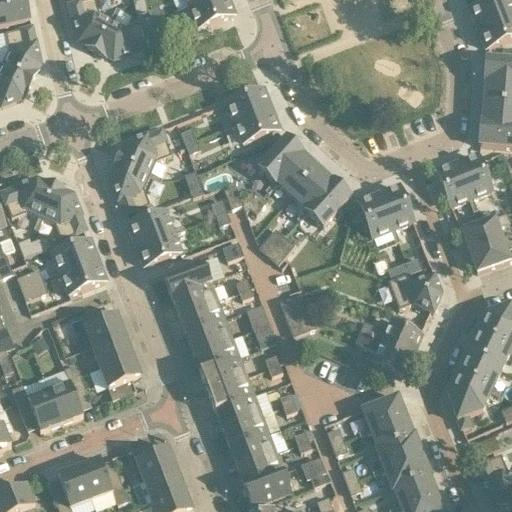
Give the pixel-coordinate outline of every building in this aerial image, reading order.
[(183,0),(189,13),(190,15),(224,1),(223,0),(183,0)] [(325,0),(287,0),(292,15),(327,6),(325,0)] [(472,15),(470,16),(474,26),(476,25),(479,34),(511,20),(511,15),(505,0),(504,0),(471,13),(472,15)] [(0,32),(30,25),(25,1),(23,1),(0,6),(0,32)] [(224,1),(190,15),(190,17),(198,35),(232,21),(231,19),(233,19),(229,9),(227,9),(224,1)] [(86,51),(96,57),(112,25),(110,24),(99,18),(94,2),(68,10),(70,16),(73,26),(79,47),(86,51)] [(146,17),(146,13),(143,3),(132,5),(135,19),(146,17)] [(151,28),(162,25),(159,18),(149,22),(151,28)] [(511,20),(479,34),(482,42),(480,42),(484,53),(486,52),(487,54),(511,44),(511,20)] [(114,26),(112,25),(96,57),(103,60),(105,62),(106,61),(113,65),(134,59),(143,56),(149,54),(141,28),(126,33),(114,26)] [(151,28),(154,36),(165,32),(162,25),(151,28)] [(1,69),(0,71),(32,87),(37,77),(36,77),(40,70),(35,48),(35,49),(32,33),(5,38),(9,55),(1,69)] [(511,66),(487,65),(485,87),(486,88),(511,89),(511,66)] [(26,97),(28,94),(32,87),(0,71),(0,112),(1,112),(22,104),(26,97)] [(511,89),(486,88),(485,108),(511,110),(511,89)] [(261,96),(227,109),(234,128),(235,130),(269,116),(266,108),(268,107),(264,97),(262,98),(261,96)] [(511,110),(485,108),(483,128),(511,130),(511,110)] [(269,116),(235,130),(235,132),(243,150),(277,137),(276,135),(278,134),(274,124),(272,125),(269,116)] [(482,128),(480,151),(511,153),(511,130),(483,128),(482,128)] [(171,161),(162,136),(146,141),(126,149),(123,157),(122,156),(117,166),(150,181),(151,179),(156,167),(171,161)] [(194,146),(191,140),(181,144),(183,151),(194,146)] [(286,144),(258,174),(273,188),(276,190),(277,189),(302,161),(303,160),(286,144)] [(194,146),(183,151),(186,157),(196,153),(194,146)] [(302,161),(277,189),(292,202),(317,175),(302,161)] [(466,168),(458,172),(471,206),(473,205),(491,198),(478,163),(476,164),(475,162),(465,166),(466,168)] [(119,205),(125,220),(150,210),(144,195),(149,183),(150,181),(117,166),(113,177),(114,177),(110,185),(118,205),(119,205)] [(439,179),(437,179),(451,214),(469,206),(471,206),(458,172),(449,175),(448,172),(438,176),(439,179)] [(317,175),(292,202),(306,215),(307,216),(332,188),(317,175)] [(186,185),(188,192),(200,188),(197,181),(196,177),(195,177),(184,181),(186,185)] [(27,218),(39,223),(41,224),(55,192),(54,191),(44,187),(44,188),(36,185),(16,193),(1,199),(11,224),(27,218)] [(307,216),(306,218),(307,219),(323,232),(350,203),(333,187),(332,188),(307,216)] [(192,203),(204,199),(200,188),(188,192),(192,203)] [(234,188),(222,193),(231,216),(242,212),(234,188)] [(84,236),(86,236),(80,221),(80,220),(72,200),(65,197),(65,196),(55,192),(41,224),(43,225),(55,230),(60,246),(84,236)] [(388,198),(379,202),(393,237),(395,236),(413,229),(400,194),(398,195),(397,193),(387,197),(388,198)] [(259,203),(252,196),(241,208),(245,219),(259,203)] [(362,209),(360,210),(372,244),(391,237),(393,237),(379,202),(371,205),(370,203),(361,207),(362,209)] [(267,210),(259,203),(250,214),(257,221),(267,210)] [(210,210),(215,222),(226,218),(226,217),(222,206),(210,210)] [(165,217),(130,231),(131,233),(129,234),(133,244),(135,243),(138,252),(173,238),(172,236),(165,217)] [(357,217),(353,221),(350,225),(360,229),(361,227),(357,217)] [(219,233),(230,229),(226,218),(215,222),(219,233)] [(489,218),(478,222),(481,229),(491,225),(489,218)] [(481,229),(470,233),(461,237),(476,279),(511,266),(511,255),(508,257),(499,233),(509,229),(506,220),(500,222),(500,221),(491,225),(481,229)] [(0,283),(1,285),(13,280),(5,260),(3,261),(0,253),(0,247),(9,245),(0,222),(0,283)] [(478,222),(468,226),(470,233),(481,229),(478,222)] [(268,262),(284,244),(275,235),(259,254),(268,262)] [(145,270),(146,272),(181,258),(173,240),(173,238),(138,252),(141,260),(139,261),(143,271),(145,270)] [(35,259),(50,253),(46,242),(30,248),(35,259)] [(35,259),(30,248),(29,244),(17,248),(23,264),(35,259)] [(284,244),(268,262),(277,270),(293,252),(284,244)] [(88,247),(53,260),(60,279),(61,281),(96,267),(92,259),(95,258),(91,248),(89,249),(88,247)] [(227,267),(237,263),(234,255),(224,259),(227,267)] [(99,276),(96,267),(61,281),(62,283),(69,301),(103,288),(103,286),(105,285),(101,275),(99,276)] [(170,302),(211,287),(204,268),(163,283),(170,302)] [(406,271),(410,281),(417,278),(413,268),(406,271)] [(406,271),(399,273),(403,284),(410,281),(406,271)] [(20,295),(44,286),(40,275),(16,284),(20,295)] [(441,300),(434,281),(414,289),(410,281),(391,289),(400,315),(413,310),(433,319),(441,300)] [(25,307),(48,298),(44,286),(20,295),(25,307)] [(239,299),(249,295),(246,286),(235,290),(239,299)] [(178,321),(218,306),(211,287),(170,302),(170,304),(171,303),(178,321)] [(249,295),(239,299),(242,306),(252,302),(249,295)] [(284,320),(307,311),(302,299),(279,308),(284,320)] [(185,341),(225,325),(218,306),(178,321),(185,341)] [(288,332),(311,323),(307,311),(284,320),(288,332)] [(511,311),(486,320),(484,325),(482,326),(479,332),(479,334),(477,340),(510,356),(511,351),(511,311)] [(91,354),(124,342),(116,320),(107,324),(103,313),(79,322),(81,325),(84,335),(74,339),(81,357),(91,353),(91,354)] [(254,337),(264,333),(260,322),(250,326),(254,337)] [(311,323),(288,332),(292,342),(315,334),(311,323)] [(359,339),(411,362),(415,354),(417,355),(421,345),(419,344),(420,342),(379,324),(375,334),(364,329),(359,339)] [(193,360),(233,344),(228,332),(225,325),(185,341),(193,360)] [(264,333),(254,337),(257,344),(267,341),(264,333)] [(407,371),(411,362),(359,339),(354,349),(376,358),(371,369),(402,383),(402,381),(404,382),(409,372),(407,371)] [(500,376),(510,356),(477,340),(467,360),(500,376)] [(31,349),(37,360),(48,353),(42,342),(31,349)] [(100,375),(132,363),(124,342),(91,354),(100,375)] [(200,379),(240,364),(233,344),(193,360),(200,378),(200,379)] [(9,367),(5,357),(0,359),(0,370),(9,367)] [(500,376),(467,360),(457,381),(491,396),(500,376)] [(268,375),(279,371),(275,361),(264,366),(268,375)] [(132,363),(100,375),(112,407),(135,398),(131,387),(140,384),(132,363)] [(207,398),(247,383),(240,364),(200,379),(200,378),(199,379),(207,398)] [(9,367),(0,370),(0,371),(4,380),(13,377),(9,367)] [(279,371),(268,375),(271,382),(282,378),(279,371)] [(68,386),(79,382),(75,372),(64,376),(68,386)] [(491,396),(457,381),(455,386),(453,387),(450,394),(451,395),(448,401),(461,434),(471,431),(468,421),(481,417),(491,396)] [(89,409),(79,382),(68,386),(70,390),(49,398),(48,398),(61,430),(82,422),(79,413),(89,409)] [(215,417),(254,402),(247,383),(207,398),(214,418),(215,418),(215,417)] [(15,407),(26,402),(22,392),(11,396),(15,407)] [(40,439),(61,430),(48,398),(27,406),(26,402),(15,407),(25,434),(36,430),(40,439)] [(283,413),(293,409),(290,400),(279,404),(283,413)] [(222,436),(262,421),(262,419),(254,402),(215,417),(215,418),(222,436)] [(405,422),(398,402),(363,416),(371,435),(405,422)] [(293,409),(283,413),(286,421),(296,416),(293,409)] [(506,428),(511,425),(511,412),(500,417),(506,428)] [(230,455),(269,440),(262,421),(222,436),(230,455)] [(413,441),(405,422),(371,435),(379,455),(413,441)] [(10,452),(3,434),(2,431),(0,431),(0,459),(2,459),(1,456),(10,452)] [(511,431),(498,435),(502,450),(511,446),(511,431)] [(331,451),(342,446),(337,435),(326,439),(331,451)] [(298,451),(308,447),(308,446),(305,439),(305,438),(294,442),(298,451)] [(237,475),(277,460),(269,440),(230,455),(237,475)] [(379,455),(377,456),(385,476),(422,461),(414,441),(413,441),(379,455)] [(469,453),(474,466),(499,456),(494,443),(469,453)] [(342,446),(331,451),(336,462),(347,458),(342,446)] [(143,488),(176,476),(168,455),(159,458),(155,447),(131,456),(143,488)] [(308,447),(298,451),(300,458),(311,454),(308,447)] [(244,494),(284,479),(277,460),(237,475),(244,493),(243,493),(244,494)] [(430,481),(422,461),(385,476),(393,495),(394,495),(429,482),(430,481)] [(501,461),(476,471),(489,506),(497,510),(496,511),(499,511),(508,511),(511,503),(511,478),(507,476),(501,461)] [(113,502),(124,498),(113,470),(103,474),(99,465),(78,474),(91,507),(92,507),(112,499),(113,502)] [(79,511),(91,507),(78,474),(56,482),(60,491),(49,495),(55,511),(79,511)] [(346,490),(357,485),(353,474),(342,478),(346,490)] [(151,509),(184,496),(176,476),(143,488),(151,509)] [(326,478),(325,479),(310,485),(313,493),(330,487),(326,478)] [(284,479),(244,494),(250,511),(254,511),(291,498),(284,479)] [(407,511),(437,501),(429,482),(394,495),(401,511),(400,511),(407,511)] [(357,485),(346,490),(350,501),(362,497),(357,485)] [(33,511),(26,491),(16,495),(15,492),(0,497),(0,498),(1,501),(0,501),(0,511),(33,511)] [(189,511),(184,496),(151,509),(152,511),(189,511)] [(124,498),(113,502),(117,511),(128,507),(124,498)] [(441,511),(437,501),(407,511),(441,511)]
